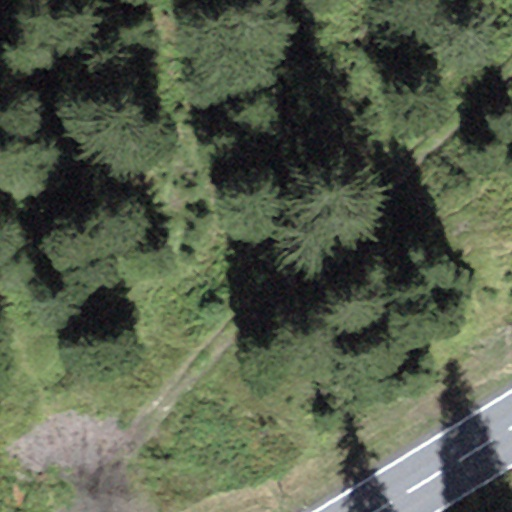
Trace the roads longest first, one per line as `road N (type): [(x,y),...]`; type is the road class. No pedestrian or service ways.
road 1 (track): [(118,511),(129,460),(151,422),(511,62)]
road 2 (primary): [(380,511),(511,430)]
